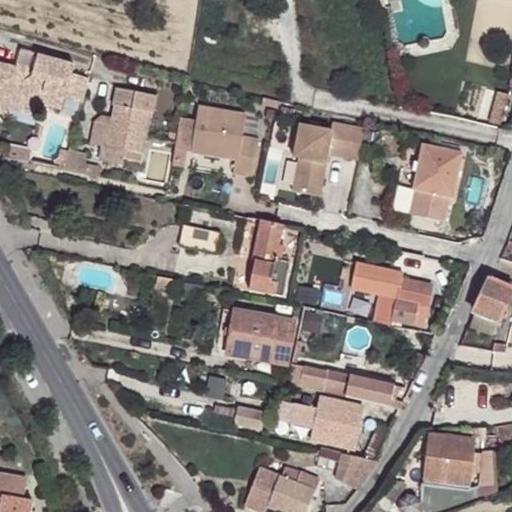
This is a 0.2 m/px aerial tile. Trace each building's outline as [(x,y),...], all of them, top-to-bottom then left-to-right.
[(399,0),(386,0),(389,14),(402,12),(399,0)] [(0,109),(20,96),(39,101),(63,108),(66,97),(83,102),(90,78),(72,73),(75,65),(38,55),(34,69),(17,64),(16,67),(0,61),(0,109)] [(152,112),(156,96),(116,88),(113,105),(116,106),(114,118),(111,117),(105,146),(102,161),(122,165),(123,158),(140,161),(149,111),(152,112)] [(489,122),(501,125),(509,96),(497,93),(489,122)] [(0,109),(4,117),(16,110),(35,115),(39,101),(20,96),(0,109)] [(199,105),(196,120),(191,152),(235,159),(233,174),(252,177),(259,138),(242,136),(246,113),(199,105)] [(105,146),(111,117),(101,115),(94,122),(90,144),(105,146)] [(196,120),(180,118),(178,129),(175,143),(172,166),(184,168),(187,151),(191,152),(196,120)] [(364,128),(332,122),(331,130),(299,124),(294,157),(299,158),(293,191),(320,196),(328,153),(359,159),(364,128)] [(168,141),(175,143),(178,129),(170,128),(168,141)] [(398,186),(393,210),(445,220),(450,197),(453,197),(462,153),(423,144),(413,189),(398,186)] [(6,145),(4,155),(28,160),(30,150),(6,145)] [(69,152),(64,168),(83,172),(85,164),(87,155),(69,152)] [(85,164),(83,172),(99,176),(101,168),(85,164)] [(255,260),(253,271),(249,289),(283,296),(289,263),(281,261),(284,246),(279,245),(283,224),(260,219),(252,259),(255,260)] [(183,225),(179,244),(216,252),(220,233),(183,225)] [(434,328),(443,286),(412,280),(413,274),(367,264),(361,292),(401,300),(396,320),(434,328)] [(511,284),(489,275),(471,313),(475,315),(496,322),(499,324),(511,294),(511,284)] [(159,278),(157,288),(170,290),(172,280),(159,278)] [(186,284),(183,301),(199,304),(202,287),(186,284)] [(349,294),(347,307),(370,312),(373,298),(349,294)] [(235,311),(228,353),(286,363),(294,321),(235,311)] [(307,312),(304,329),(319,332),(322,314),(307,312)] [(475,315),(471,326),(492,334),(496,322),(475,315)] [(300,387),(304,367),(292,364),(287,385),(300,387)] [(304,367),(300,387),(391,406),(401,409),(404,402),(393,399),(397,386),(304,367)] [(313,427),(310,440),(354,449),(363,407),(320,397),(317,408),(295,403),(291,422),(313,427)] [(238,406),(234,424),(261,430),(265,412),(238,406)] [(511,423),(497,426),(502,454),(511,452),(511,423)] [(378,425),(364,458),(375,460),(390,428),(378,425)] [(423,485),(421,511),(444,511),(496,495),(493,451),(482,451),(481,453),(473,452),(474,439),(431,434),(426,480),(469,486),(471,472),(479,473),(478,487),(467,490),(423,485)] [(358,490),(377,461),(375,460),(364,458),(321,448),(318,456),(339,462),(334,477),(358,490)] [(281,477),(259,468),(244,505),(262,511),(265,511),(268,506),(282,511),(306,511),(319,481),(285,467),(281,477)] [(29,476),(0,470),(0,494),(5,496),(2,511),(0,510),(0,511),(33,511),(35,499),(25,497),(29,476)] [(374,499),(363,511),(390,511),(389,508),(401,491),(387,481),(374,499)] [(400,501),(398,509),(400,511),(418,511),(420,503),(415,496),(406,495),(400,501)]
